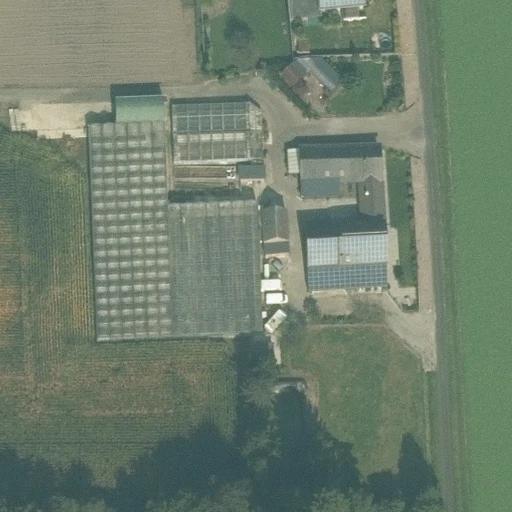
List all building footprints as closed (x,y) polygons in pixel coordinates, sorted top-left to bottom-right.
[(303,0),(286,0),(289,24),(306,23),(303,0)] [(317,0),(303,0),(306,23),(320,21),(319,14),(317,0)] [(317,0),(319,14),(364,10),(362,0),(317,0)] [(328,91),(339,80),(310,51),(281,80),(301,101),(310,93),(300,83),(310,73),(328,91)] [(163,103),(115,105),(115,129),(164,127),(163,103)] [(248,106),(171,109),(172,138),(261,134),(261,115),(248,106)] [(5,118),(0,118),(0,348),(15,348),(5,118)] [(257,208),(167,211),(164,127),(115,129),(88,131),(96,345),(262,338),(257,208)] [(88,131),(10,134),(18,348),(96,345),(88,131)] [(261,134),(172,138),(173,166),(262,163),(261,134)] [(378,151),(333,152),(335,187),(343,187),(359,187),(380,186),(378,151)] [(333,152),(300,152),(302,200),(344,199),(344,189),(343,187),(335,187),(333,152)] [(263,170),(239,170),(239,184),(263,184),(263,170)] [(380,186),(359,187),(361,217),(382,215),(380,186)] [(285,215),(262,216),(263,248),(264,248),(287,247),(285,215)] [(362,230),(383,229),(382,215),(361,217),(362,230)] [(383,229),(362,230),(304,234),(306,273),(385,268),(383,229)] [(287,247),(264,248),(265,260),(287,259),(287,247)] [(385,268),(306,273),(308,296),(386,292),(385,268)]
